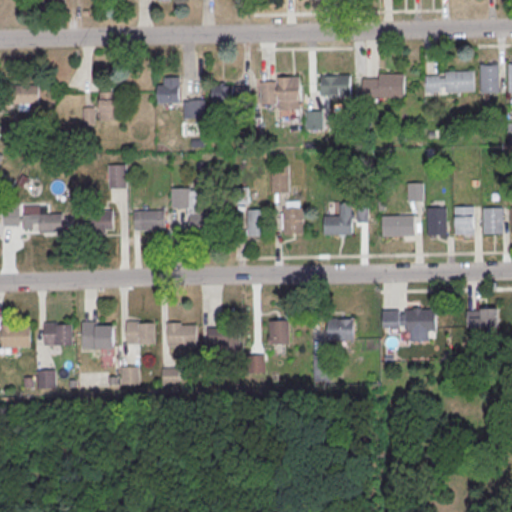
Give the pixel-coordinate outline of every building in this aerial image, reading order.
[(481,65),(500,64),(500,91),(481,92),(481,65)] [(446,72),(475,71),(476,92),(447,94),(447,88),(441,88),(441,92),(426,93),(426,76),(440,76),(440,78),(446,78),(446,72)] [(321,74),(321,96),(351,96),(351,74),(321,74)] [(380,74),(405,74),(405,97),(363,97),(364,79),(380,79),(380,74)] [(158,77),(158,103),(179,103),(179,77),(158,77)] [(301,108),(301,78),(263,78),(263,96),(277,96),(277,108),(301,108)] [(212,84),(212,103),(235,103),(235,84),(212,84)] [(11,85),(39,85),(40,104),(12,104),(12,113),(0,113),(0,94),(11,94),(11,85)] [(100,119),(120,119),(120,92),(100,92),(100,119)] [(206,118),(206,99),(187,99),(187,118),(206,118)] [(94,108),(85,108),(85,125),(94,125),(94,108)] [(306,112),(323,111),(324,129),(306,130),(306,112)] [(109,165),(127,165),(128,188),(110,189),(109,165)] [(271,170),(289,169),(290,193),(272,193),(271,170)] [(408,184),(424,184),(424,202),(408,202),(408,184)] [(234,188),(249,188),(249,205),(235,205),(234,188)] [(325,217),(340,216),(340,204),(352,204),(353,234),(325,235),(325,217)] [(41,206),(20,206),(20,232),(63,232),(63,214),(41,214),(41,206)] [(456,207),(475,207),(476,234),(456,234),(456,207)] [(284,208),(303,208),(304,234),(284,234),(284,208)] [(428,209),(447,208),(448,235),(429,236),(428,209)] [(485,208),(504,208),(505,235),(485,235),(485,208)] [(248,210),(268,210),(268,236),(248,236),(248,210)] [(83,212),(114,211),(114,230),(83,231),(83,212)] [(135,211),(166,211),(166,230),(135,231),(135,211)] [(191,215),(209,215),(209,234),(191,235),(191,215)] [(383,216),(415,216),(415,236),(383,237),(383,216)] [(406,310),(437,309),(438,331),(430,331),(430,341),(411,342),(411,331),(407,331),(407,325),(401,326),(401,327),(384,328),(383,311),(401,310),(401,314),(406,314),(406,310)] [(467,309),(467,328),(499,328),(499,309),(467,309)] [(329,320),(355,319),(356,340),(329,341),(329,320)] [(127,320),(127,345),(157,344),(156,323),(141,323),(141,320),(127,320)] [(271,321),(290,320),(291,343),(271,344),(271,321)] [(45,322),(45,346),(75,345),(74,324),(59,324),(59,321),(45,322)] [(83,321),(84,348),(115,348),(115,325),(98,325),(98,321),(83,321)] [(168,322),(169,347),(198,346),(197,324),(182,325),(182,322),(168,322)] [(2,324),(3,348),(32,348),(31,326),(16,326),(16,324),(2,324)] [(208,328),(240,327),(242,368),(224,369),(223,348),(209,348),(208,328)] [(314,354),(332,353),(332,382),(314,382),(314,354)] [(247,356),(265,355),(266,373),(248,374),(247,356)] [(122,367),(140,366),(141,384),(123,385),(122,367)] [(163,369),(180,368),(180,385),(164,386),(163,369)] [(38,371),(57,370),(57,388),(39,389),(38,371)]
